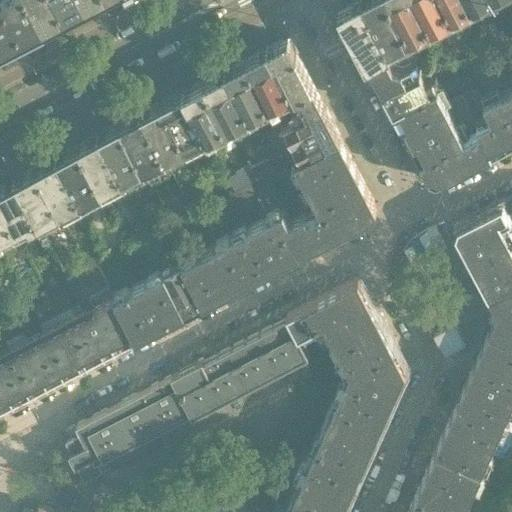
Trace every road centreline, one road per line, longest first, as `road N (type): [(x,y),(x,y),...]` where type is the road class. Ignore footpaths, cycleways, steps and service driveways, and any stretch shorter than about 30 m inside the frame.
road 1 (residential): [(0,433),(371,241)]
road 2 (residential): [(369,511),(431,359),(371,241)]
road 3 (tertiary): [(0,118),(228,0)]
road 4 (residential): [(419,218),(305,0)]
